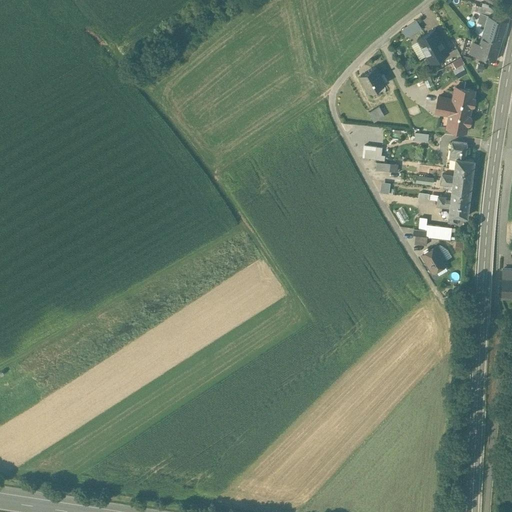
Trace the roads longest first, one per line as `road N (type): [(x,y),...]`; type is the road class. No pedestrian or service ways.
road 1 (secondary): [(511,55),(489,197),(476,415)]
road 2 (residential): [(425,0),(349,67),(332,95),(390,220),(436,290)]
